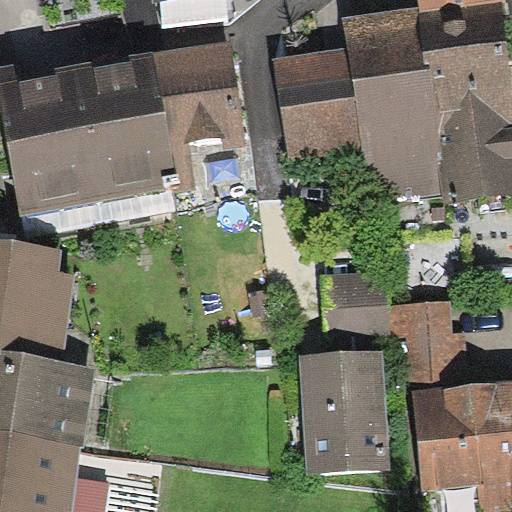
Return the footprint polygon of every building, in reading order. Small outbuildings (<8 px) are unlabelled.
[(509,0),(418,0),(420,10),(422,19),(503,6),(510,5),(509,0)] [(511,71),(503,6),(422,19),(446,193),(447,208),(511,199),(511,71)] [(349,51),(363,143),(372,203),(446,193),(422,19),(420,10),(345,21),(349,51)] [(235,46),(154,59),(177,195),(204,190),(199,158),(251,151),(235,46)] [(349,51),(275,60),(285,154),(363,143),(349,51)] [(0,74),(0,103),(1,103),(21,222),(177,195),(154,59),(25,82),(23,71),(0,74)] [(60,258),(0,249),(0,364),(3,365),(4,358),(67,368),(78,277),(58,275),(60,258)] [(389,273),(329,277),(333,359),(372,358),(372,334),(391,334),(390,305),(389,273)] [(454,302),(390,305),(391,334),(407,333),(409,386),(414,386),(469,383),(467,335),(455,336),(454,302)] [(372,358),(333,359),(301,361),(309,481),(390,476),(385,357),(372,358)] [(3,365),(0,364),(0,511),(108,511),(113,483),(82,479),(85,455),(90,456),(101,372),(67,368),(4,358),(3,365)] [(473,394),(415,396),(419,494),(481,493),(481,511),(511,511),(511,388),(498,390),(473,394)]
